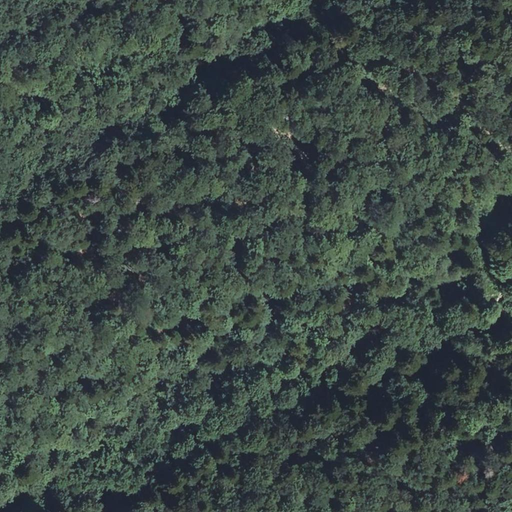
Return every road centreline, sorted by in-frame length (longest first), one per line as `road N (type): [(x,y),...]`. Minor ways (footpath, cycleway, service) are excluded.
road 1 (track): [(511,147),(387,90),(316,26),(307,0)]
road 2 (track): [(511,179),(483,211),(478,231),(487,287),(511,324)]
